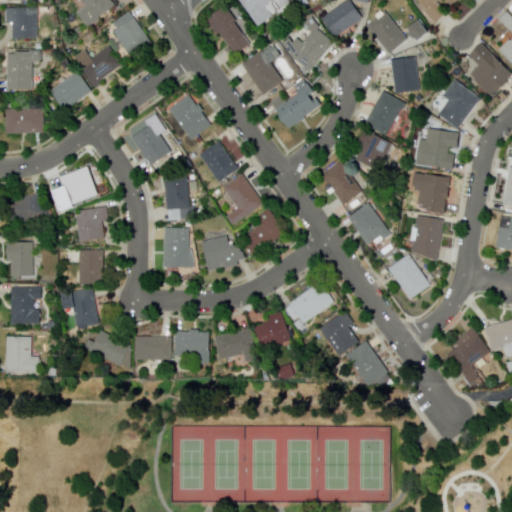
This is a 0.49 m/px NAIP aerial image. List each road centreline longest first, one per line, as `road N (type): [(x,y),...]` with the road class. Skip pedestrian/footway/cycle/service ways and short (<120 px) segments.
road 1 (residential): [(455,417),(158,0)]
road 2 (residential): [(331,240),(244,301),(135,304),(140,192),(95,130)]
road 3 (residential): [(408,347),(457,301),(485,159),(511,119)]
road 4 (residential): [(0,170),(40,170),(198,55)]
road 5 (residential): [(285,176),(329,142),(356,69)]
